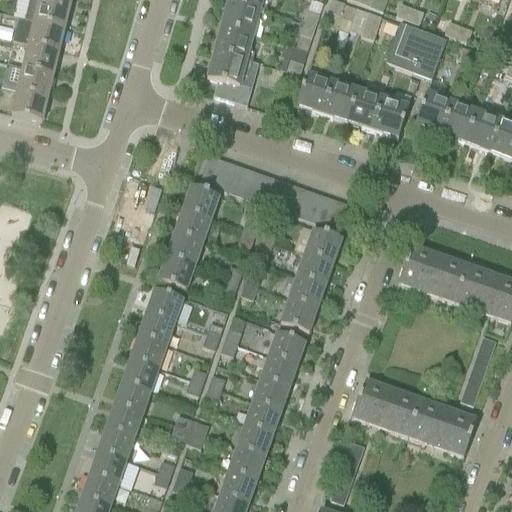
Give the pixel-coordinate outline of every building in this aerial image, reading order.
[(28,0),(23,23),(33,25),(32,26),(62,33),(68,10),(38,2),(28,0)] [(69,0),(38,0),(38,2),(68,10),(69,0)] [(225,0),(224,6),(264,17),(266,6),(262,5),(263,0),(225,0)] [(358,0),(356,8),(364,11),(367,12),(367,13),(372,0),(371,0),(358,0)] [(330,5),(321,28),(346,38),(354,14),(330,5)] [(223,17),(219,32),(252,41),(256,26),(261,27),(264,17),(224,6),(221,17),(223,17)] [(399,11),(394,22),(405,26),(408,20),(409,18),(409,15),(410,15),(410,14),(399,10),(399,11)] [(408,20),(405,26),(414,30),(415,30),(416,31),(421,19),(410,14),(410,15),(409,15),(409,18),(408,20)] [(304,16),(301,28),(313,32),(317,21),(304,16)] [(367,19),(359,42),(372,46),(372,44),(373,41),(379,23),(367,19)] [(10,45),(27,49),(56,56),(62,33),(32,26),(33,25),(23,23),(16,21),(10,45)] [(301,28),(297,40),(310,44),(313,32),(301,28)] [(446,31),(442,40),(449,43),(453,44),(457,32),(447,28),(447,29),(446,31)] [(0,42),(6,44),(10,34),(0,30),(0,42)] [(213,45),(210,57),(250,67),(253,57),(248,55),(252,41),(219,32),(215,46),(213,45)] [(399,32),(385,69),(428,86),(442,48),(399,32)] [(457,32),(453,44),(455,45),(456,46),(463,48),(466,40),(467,39),(468,36),(463,34),(459,33),(457,32)] [(27,49),(21,73),(51,80),(56,56),(27,49)] [(459,53),(454,65),(461,68),(465,69),(466,70),(470,58),(469,57),(465,56),(459,53)] [(209,67),(205,83),(216,86),(212,102),(234,109),(245,112),(250,94),(257,69),(250,67),(210,57),(208,67),(209,67)] [(470,58),(466,70),(474,73),(477,74),(481,62),(476,60),(474,59),(470,58)] [(289,66),(285,77),(298,80),(301,70),(289,66)] [(5,69),(0,90),(0,92),(16,96),(45,103),(51,80),(21,73),(5,69)] [(507,73),(503,83),(511,87),(511,72),(508,71),(507,72),(507,73)] [(298,80),(285,77),(282,88),(294,92),(298,80)] [(310,116),(320,120),(332,82),(323,78),(321,83),(306,79),(302,91),(301,91),(295,110),(310,115),(310,116)] [(332,122),(346,126),(356,93),(343,89),(344,85),(332,82),(320,120),(331,123),(332,122)] [(359,132),(370,136),(383,98),(372,94),(371,98),(356,93),(346,126),(360,131),(359,132)] [(14,100),(10,120),(39,127),(45,103),(16,96),(14,100)] [(383,98),(370,136),(380,139),(381,137),(397,142),(407,111),(391,106),(393,101),(383,98)] [(429,136),(439,139),(453,102),(443,98),(441,103),(426,98),(414,129),(430,134),(429,136)] [(450,142),(464,147),(476,115),(461,110),(463,105),(453,102),(439,139),(450,144),(450,142)] [(478,154),(488,158),(502,120),(492,117),(490,121),(476,115),(464,147),(478,152),(478,154)] [(499,160),(511,164),(511,128),(510,128),(511,124),(502,120),(488,158),(498,162),(499,160)] [(198,188),(209,192),(217,169),(206,165),(198,188)] [(209,192),(221,196),(229,173),(217,169),(209,192)] [(221,196),(232,200),(240,177),(229,173),(221,196)] [(232,200),(244,204),(252,181),(240,177),(232,200)] [(244,204),(255,208),(263,186),(252,181),(244,204)] [(255,208),(267,212),(275,190),(263,186),(255,208)] [(267,212),(278,216),(286,194),(275,190),(267,212)] [(189,192),(181,216),(209,226),(217,203),(207,200),(207,198),(189,192)] [(278,216),(290,220),(298,198),(286,194),(278,216)] [(290,220),(301,225),(309,202),(298,198),(290,220)] [(301,225),(313,229),(321,206),(309,202),(301,225)] [(313,229),(324,233),(332,210),(321,206),(313,229)] [(332,210),(324,233),(336,237),(344,214),(332,210)] [(181,216),(173,239),(201,249),(209,226),(181,216)] [(239,237),(252,242),(256,230),(243,226),(239,237)] [(275,236),(262,232),(258,243),(271,248),(275,236)] [(311,236),(304,259),(332,269),(340,245),(322,238),(322,240),(311,236)] [(252,242),(239,237),(235,249),(248,253),(252,242)] [(173,239),(164,262),(193,272),(201,249),(173,239)] [(254,255),(267,259),(271,248),(258,243),(254,255)] [(453,309),(467,271),(465,271),(465,272),(444,265),(445,264),(433,259),(433,260),(412,253),(412,252),(411,251),(406,265),(405,265),(396,288),(399,289),(399,288),(416,294),(418,288),(438,295),(436,301),(453,307),(453,309)] [(304,259),(295,282),(323,292),(332,269),(304,259)] [(193,272),(164,262),(156,286),(184,296),(193,272)] [(467,271),(453,309),(454,309),(455,308),(471,314),(473,308),(494,315),(491,321),(508,327),(508,328),(510,329),(511,321),(511,288),(499,284),(500,283),(488,279),(487,280),(467,273),(467,271)] [(223,284),(236,288),(240,277),(227,272),(223,284)] [(258,283),(246,278),(242,290),(254,294),(258,283)] [(295,282),(287,305),(315,315),(323,292),(295,282)] [(236,288),(223,284),(219,295),(232,300),(236,288)] [(238,301),(250,306),(254,294),(242,290),(238,301)] [(153,295),(144,319),(173,329),(181,305),(153,295)] [(315,315),(287,305),(279,329),(307,339),(315,315)] [(144,319),(136,342),(165,352),(173,329),(144,319)] [(203,341),(216,345),(220,334),(207,329),(203,341)] [(221,347),(234,351),(238,340),(225,335),(221,347)] [(276,338),(267,361),(295,371),(304,348),(276,338)] [(216,345),(203,341),(199,352),(212,356),(216,345)] [(136,342),(128,365),(157,375),(165,352),(136,342)] [(463,396),(459,407),(472,412),(494,348),(481,343),(478,353),(480,354),(465,397),(463,396)] [(234,351),(221,347),(217,358),(230,363),(234,351)] [(267,361),(259,384),(287,394),(295,371),(267,361)] [(128,365),(120,388),(149,398),(157,375),(128,365)] [(200,391),(204,379),(191,375),(187,386),(200,391)] [(205,393),(218,398),(222,386),(209,382),(205,393)] [(259,384),(251,407),(279,417),(287,394),(259,384)] [(196,402),(200,391),(187,386),(184,398),(196,402)] [(405,444),(406,444),(419,406),(418,406),(418,407),(397,400),(398,399),(386,394),(385,395),(365,388),(366,387),(364,386),(359,400),(358,400),(349,424),(351,424),(351,423),(368,429),(370,423),(390,430),(388,437),(405,443),(405,444)] [(120,388),(112,410),(140,421),(149,398),(120,388)] [(218,398),(205,393),(201,405),(214,409),(218,398)] [(419,406),(406,444),(407,444),(407,443),(424,449),(426,443),(446,450),(444,456),(461,462),(460,463),(462,464),(471,439),(469,439),(474,425),(472,425),(472,426),(452,419),(452,418),(441,414),(440,415),(419,407),(420,406),(419,406)] [(251,407),(243,430),(271,440),(279,417),(251,407)] [(112,410),(104,433),(132,444),(140,421),(112,410)] [(177,420),(173,432),(186,437),(186,436),(190,425),(177,420)] [(208,431),(190,425),(186,436),(204,443),(208,431)] [(243,430),(235,453),(263,463),(271,440),(243,430)] [(169,444),(182,449),(186,437),(173,432),(169,444)] [(104,433),(96,456),(124,466),(132,444),(104,433)] [(186,437),(182,449),(200,455),(204,443),(186,436),(186,437)] [(329,506),(342,510),(346,499),(344,498),(357,462),(359,462),(363,452),(350,447),(329,506)] [(235,453),(227,476),(255,487),(263,463),(235,453)] [(96,456),(88,479),(116,489),(124,466),(96,456)] [(171,472),(158,468),(154,479),(167,484),(171,472)] [(173,485),(185,490),(189,478),(177,474),(173,485)] [(227,476),(218,500),(247,510),(255,487),(227,476)] [(88,479),(80,502),(106,511),(108,511),(116,489),(88,479)] [(150,491),(163,495),(167,484),(154,479),(150,491)] [(185,490),(173,485),(169,497),(181,501),(185,490)] [(218,500),(213,511),(245,511),(247,510),(218,500)] [(106,511),(80,502),(76,511),(106,511)]
